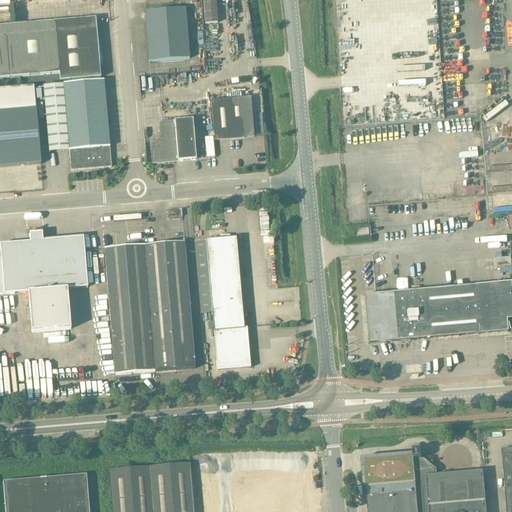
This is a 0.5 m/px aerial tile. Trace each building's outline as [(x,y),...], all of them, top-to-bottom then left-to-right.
[(215,0),(202,0),(205,25),(218,23),(215,0)] [(431,0),(380,0),(381,12),(381,13),(384,0),(385,3),(388,4),(391,0),(416,0),(417,0),(417,8),(415,10),(418,13),(429,12),(434,13),(436,6),(433,5),(434,2),(431,0)] [(189,60),(185,9),(145,13),(149,63),(189,60)] [(0,79),(59,74),(60,82),(101,78),(100,66),(102,65),(100,41),(98,42),(96,29),(96,19),(0,27),(0,79)] [(418,86),(415,98),(429,93),(428,89),(430,79),(432,85),(441,87),(435,89),(441,91),(442,88),(440,84),(441,81),(437,68),(427,71),(423,58),(417,57),(415,65),(410,67),(406,56),(402,71),(403,74),(400,86),(403,86),(406,95),(408,86),(408,85),(410,77),(416,79),(418,86)] [(63,85),(43,86),(49,153),(69,151),(71,171),(111,168),(109,148),(103,81),(63,85)] [(214,142),(254,138),(250,98),(210,102),(214,142)] [(0,168),(41,165),(37,111),(0,113),(0,168)] [(195,161),(192,121),(162,124),(163,136),(159,140),(164,143),(157,152),(158,164),(195,161)] [(424,175),(367,177),(368,203),(425,201),(424,175)] [(488,179),(462,180),(462,196),(489,195),(488,179)] [(29,235),(30,244),(0,246),(0,250),(1,257),(0,257),(0,296),(4,296),(28,294),(31,333),(70,330),(68,299),(67,290),(87,288),(83,239),(43,243),(42,234),(29,235)] [(205,242),(194,243),(200,315),(211,314),(213,331),(216,361),(217,372),(250,369),(246,329),(244,329),(235,239),(205,242)] [(183,244),(144,247),(154,373),(194,370),(183,244)] [(144,247),(104,250),(114,377),(154,373),(144,247)] [(375,296),(364,296),(364,297),(369,345),(377,344),(479,336),(483,335),(499,334),(509,333),(508,321),(511,320),(511,283),(495,285),(475,287),(375,296)] [(25,382),(25,396),(38,395),(37,381),(25,382)] [(511,511),(511,449),(501,450),(506,511),(511,511)] [(363,461),(367,511),(486,511),(483,472),(437,476),(436,470),(424,460),(422,460),(421,450),(412,450),(413,457),(363,461)] [(302,511),(299,462),(210,470),(213,511),(302,511)] [(193,511),(190,465),(149,469),(152,511),(193,511)] [(108,472),(111,511),(152,511),(149,469),(108,472)] [(89,511),(86,476),(3,483),(5,511),(89,511)]
